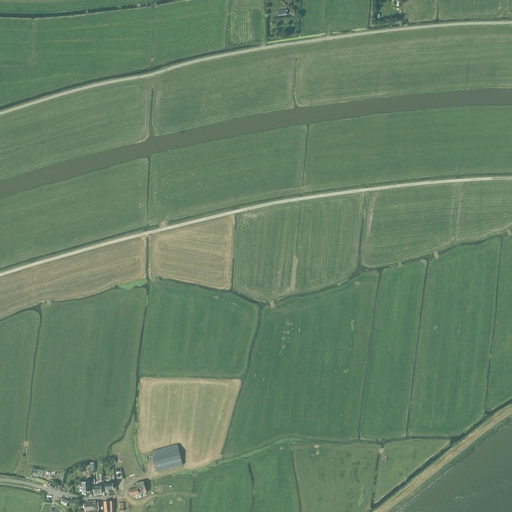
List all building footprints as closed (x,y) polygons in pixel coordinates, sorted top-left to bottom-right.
[(157,473),(183,465),(177,445),(152,453),(157,473)] [(138,488),(130,491),(131,496),(136,495),(137,499),(143,498),(142,495),(147,493),(147,492),(144,481),(136,484),(138,488)] [(91,493),(90,492),(91,492),(90,482),(83,483),(83,492),(88,492),(88,493),(91,493)] [(95,495),(102,494),(101,486),(94,487),(95,495)] [(114,511),(115,511),(114,501),(104,502),(105,511),(114,511)]
